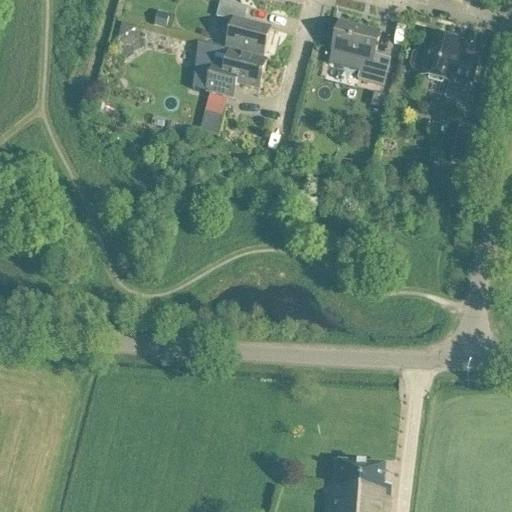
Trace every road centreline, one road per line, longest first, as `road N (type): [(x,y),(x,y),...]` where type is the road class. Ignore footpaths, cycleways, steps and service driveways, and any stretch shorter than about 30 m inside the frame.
road 1 (unclassified): [(0,334),(465,364)]
road 2 (unclassified): [(465,364),(511,151)]
road 3 (residential): [(511,30),(382,0)]
